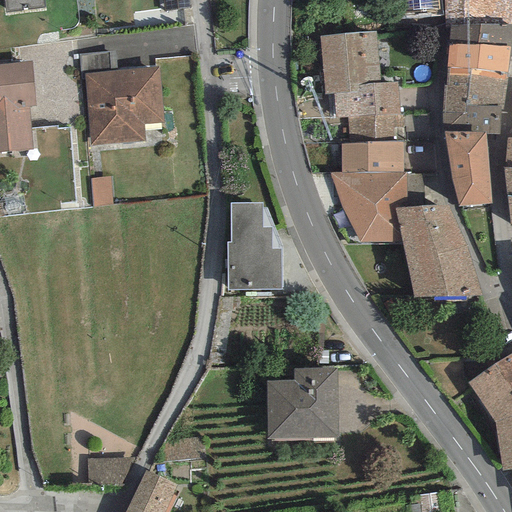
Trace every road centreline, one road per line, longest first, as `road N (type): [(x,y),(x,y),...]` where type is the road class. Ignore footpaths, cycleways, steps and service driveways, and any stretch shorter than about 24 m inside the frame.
road 1 (tertiary): [(503,511),(319,246),(284,144),(272,75)]
road 2 (residential): [(209,79),(216,214),(199,346),(128,489),(83,504)]
road 3 (residential): [(511,308),(499,284),(499,145),(511,90)]
road 4 (residential): [(33,505),(0,287)]
